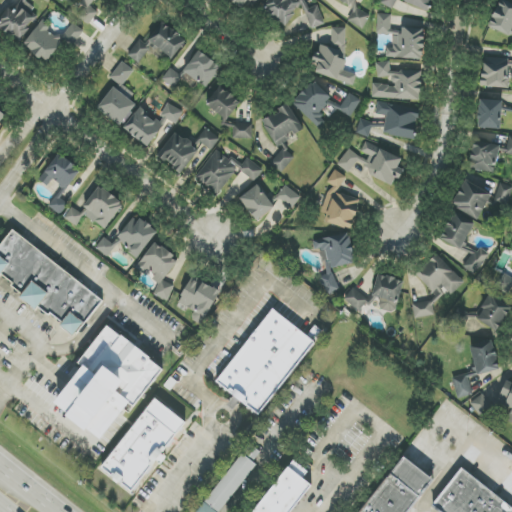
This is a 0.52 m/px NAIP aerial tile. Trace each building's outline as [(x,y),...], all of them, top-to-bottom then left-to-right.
[(0,25),(17,41),(40,16),(25,2),(27,0),(17,0),(0,18),(0,25)] [(66,0),(70,3),(72,0),(79,0),(87,6),(78,17),(89,25),(99,12),(92,7),(97,0),(66,0)] [(248,1),(254,6),(258,0),(229,0),(242,9),(248,1)] [(325,24),(318,5),(309,9),(306,0),(294,4),(292,0),(266,0),(275,26),(297,18),(294,9),(303,6),(311,29),(325,24)] [(397,0),(429,11),(432,0),(382,0),(381,4),(394,9),(397,0)] [(511,31),(511,3),(503,0),(499,0),(489,27),(510,36),(511,31)] [(363,29),(370,15),(355,8),(348,21),(363,29)] [(391,34),(391,14),(377,14),(377,34),(391,34)] [(84,30),(73,22),(61,38),(49,30),(51,27),(41,20),(23,46),(48,63),(63,41),(72,47),(84,30)] [(173,59),(187,39),(162,22),(148,41),(173,59)] [(345,28),(332,28),(332,46),(318,46),(317,79),(355,80),(355,72),(345,72),(345,28)] [(425,29),(400,28),(399,47),(387,46),(386,58),(424,59),(425,29)] [(128,55),(139,64),(152,47),(141,38),(128,55)] [(221,65),(197,51),(184,73),(207,87),(221,65)] [(482,87),(510,88),(511,60),(483,59),(482,87)] [(123,86),(134,69),(121,62),(111,78),(123,86)] [(421,101),(422,72),(390,70),(390,63),(377,62),(377,77),(393,78),(392,85),(373,84),(372,98),(421,101)] [(162,78),(172,88),(181,80),(172,69),(162,78)] [(327,121),(318,113),(332,98),(313,81),(292,104),(320,128),(327,121)] [(136,104),(113,87),(97,109),(120,126),(136,104)] [(228,120),(241,102),(220,87),(207,106),(228,120)] [(339,110),(350,118),(361,101),(350,94),(339,110)] [(503,100),(479,100),(478,128),(502,129),(503,100)] [(384,136),(416,139),(419,107),(377,102),(376,115),(386,116),(384,136)] [(177,124),(183,111),(167,103),(161,117),(177,124)] [(262,121),(273,141),(282,149),(271,162),(282,172),(295,158),(288,151),(284,145),(293,135),(301,131),(303,129),(293,112),(285,104),(277,113),(262,121)] [(147,146),(163,124),(140,107),(124,128),(147,146)] [(355,133),(368,138),(373,124),(360,119),(355,133)] [(253,125),(233,124),(233,139),(252,139),(253,125)] [(197,140),(211,151),(222,137),(207,127),(197,140)] [(181,173),(199,150),(175,132),(157,155),(181,173)] [(500,144),(474,139),(469,168),(495,173),(500,144)] [(402,159),(366,142),(361,152),(370,156),(363,172),(392,185),(396,178),(400,180),(404,171),(398,168),(402,159)] [(338,165),(349,173),(360,157),(349,149),(338,165)] [(217,150),(196,178),(218,195),(239,167),(217,150)] [(53,179),(64,190),(81,172),(61,154),(38,179),(47,187),(53,179)] [(239,172),(256,182),(263,169),(246,160),(239,172)] [(351,230),(361,201),(339,193),(345,175),(333,171),(328,184),(333,185),(320,219),(351,230)] [(479,220),(496,187),(492,185),(489,190),(475,182),(467,178),(452,206),(479,220)] [(511,189),(511,186),(500,184),(495,203),(508,206),(511,189)] [(240,199),(257,221),(275,207),(258,185),(240,199)] [(301,198),(286,185),(277,196),(292,209),(301,198)] [(64,218),(76,227),(85,215),(104,230),(124,205),(100,186),(80,212),(72,207),(64,218)] [(50,207),(60,215),(68,205),(58,197),(50,207)] [(459,250),(476,223),(456,211),(439,238),(459,250)] [(117,243),(141,256),(156,229),(132,216),(117,243)] [(13,231),(0,247),(0,277),(77,338),(104,302),(13,231)] [(96,248),(107,256),(115,246),(104,238),(96,248)] [(168,301),(174,286),(166,282),(178,256),(150,244),(139,271),(146,273),(146,271),(161,278),(154,295),(168,301)] [(474,275),(489,254),(479,247),(463,267),(474,275)] [(465,282),(436,254),(415,275),(434,293),(442,285),(452,295),(465,282)] [(380,298),(378,309),(396,313),(403,281),(378,274),(372,297),(380,298)] [(509,295),(511,288),(511,278),(502,274),(495,288),(509,295)] [(220,292),(193,276),(178,303),(195,312),(191,319),(201,325),(220,292)] [(358,312),(369,301),(354,288),(344,299),(358,312)] [(476,320),(498,332),(511,307),(489,295),(476,320)] [(415,318),(435,316),(433,301),(413,303),(415,318)] [(218,383),(259,415),(316,344),(275,311),(218,383)] [(107,325),(74,365),(97,383),(89,393),(103,405),(112,393),(134,412),(166,372),(107,325)] [(499,370),(493,341),(470,346),(475,373),(453,377),(457,399),(472,396),(469,377),(499,370)] [(186,422),(153,398),(101,472),(133,495),(162,454),(163,455),(186,422)] [(198,511),(221,511),(257,467),(254,464),(261,454),(255,449),(248,459),(243,455),(198,511)] [(363,511),(408,511),(433,480),(405,458),(363,511)] [(297,511),(317,487),(307,478),(311,473),(294,460),(253,511),(297,511)] [(511,511),(511,507),(462,468),(432,507),(438,511),(511,511)]
